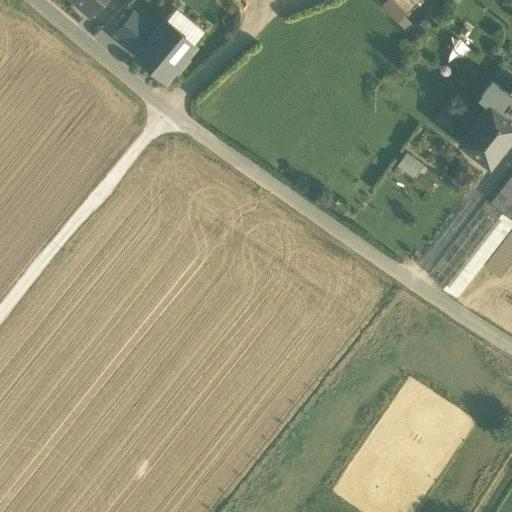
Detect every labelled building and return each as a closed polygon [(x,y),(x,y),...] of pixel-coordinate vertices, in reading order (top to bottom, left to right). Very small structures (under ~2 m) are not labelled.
[(76,0),(90,12),(101,0),(76,0)] [(392,0),(409,16),(423,0),(392,0)] [(176,8),(165,20),(193,43),(204,31),(176,8)] [(155,31),(133,13),(115,34),(128,44),(131,41),(140,49),(155,31)] [(165,79),(173,70),(177,74),(190,59),(186,55),(195,45),(193,43),(165,20),(155,31),(140,49),(137,52),(136,54),(165,79)] [(128,44),(137,52),(140,49),(131,41),(128,44)] [(489,103),(511,119),(511,117),(511,97),(507,94),(500,89),(492,82),(480,96),(489,103)] [(460,141),(489,164),(511,133),(511,119),(489,103),(460,141)] [(423,164),(406,152),(396,166),(413,178),(423,164)] [(511,217),(511,174),(491,202),(511,218),(511,217)] [(482,264),(511,225),(511,218),(491,202),(487,199),(428,276),(456,297),(482,264)] [(499,276),(511,259),(511,217),(511,218),(511,225),(482,264),(499,276)]
